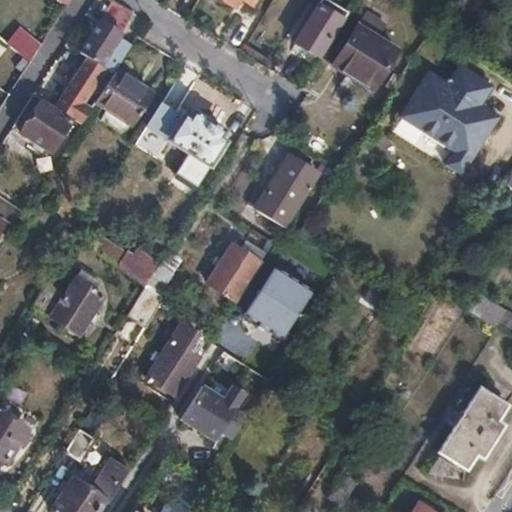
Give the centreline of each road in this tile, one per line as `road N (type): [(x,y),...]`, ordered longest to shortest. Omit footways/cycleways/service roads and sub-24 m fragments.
road 1 (residential): [(138,0),(290,107)]
road 2 (residential): [(0,134),(86,0)]
